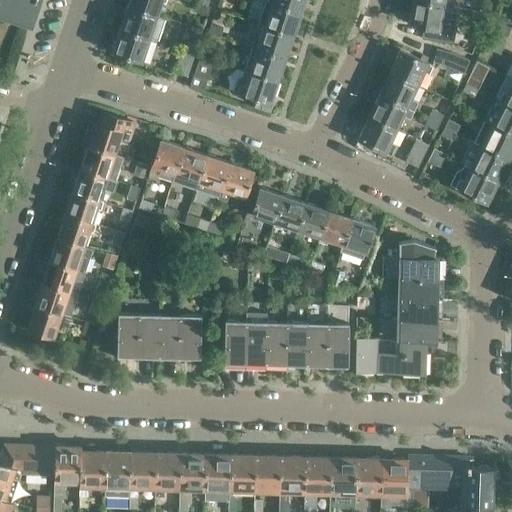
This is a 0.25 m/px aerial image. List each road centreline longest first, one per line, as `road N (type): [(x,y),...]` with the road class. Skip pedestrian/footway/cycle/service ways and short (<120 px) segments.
road 1 (residential): [(0,379),(90,405),(486,412)]
road 2 (residential): [(316,152),(64,66)]
road 3 (residential): [(496,241),(316,152)]
road 4 (residential): [(0,253),(64,66)]
road 5 (residential): [(486,412),(496,241)]
road 6 (residential): [(379,0),(316,152)]
